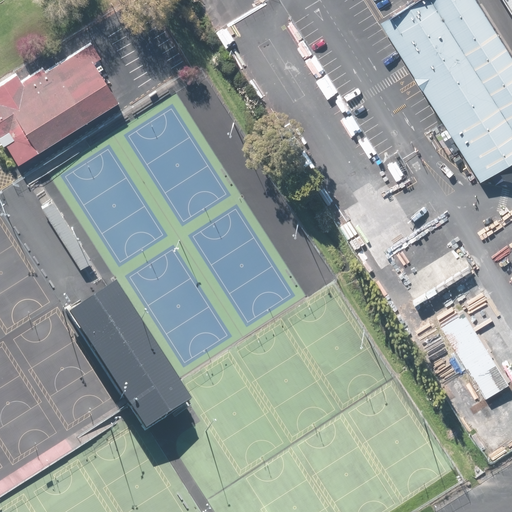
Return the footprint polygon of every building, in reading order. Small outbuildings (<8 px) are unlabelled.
[(419,0),(382,23),(479,180),(511,161),(511,50),(480,0),(419,0)] [(0,127),(17,155),(114,95),(91,59),(98,54),(89,40),(47,66),(43,60),(21,74),(17,67),(0,77),(0,127)] [(435,259),(388,181),(343,208),(390,285),(435,259)] [(91,260),(53,199),(41,207),(79,267),(91,260)] [(187,402),(113,286),(70,314),(145,430),(187,402)] [(507,382),(464,312),(439,326),(482,397),(507,382)]
